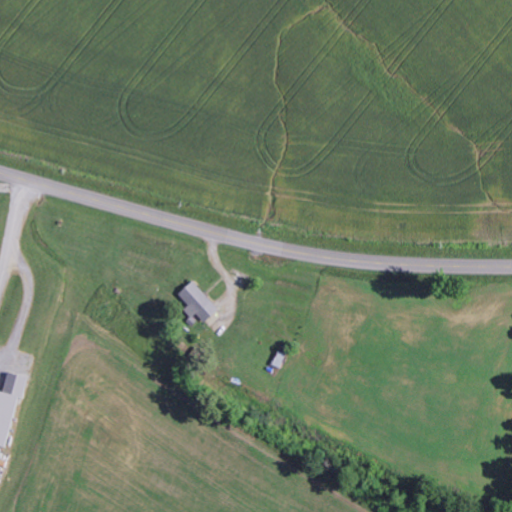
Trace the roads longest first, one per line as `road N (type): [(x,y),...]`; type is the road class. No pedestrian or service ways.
road 1 (secondary): [(511,267),(287,249),(0,172)]
road 2 (residential): [(98,200),(21,511)]
